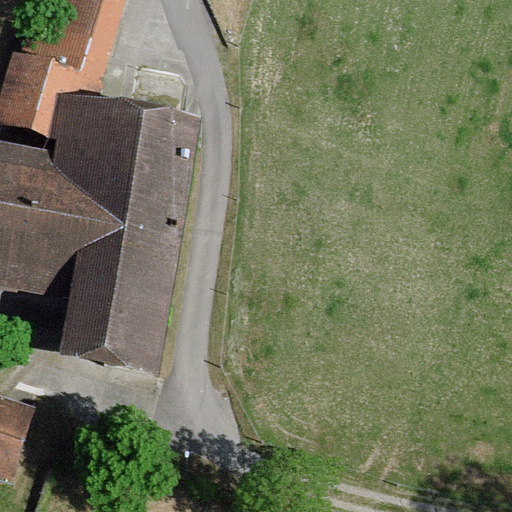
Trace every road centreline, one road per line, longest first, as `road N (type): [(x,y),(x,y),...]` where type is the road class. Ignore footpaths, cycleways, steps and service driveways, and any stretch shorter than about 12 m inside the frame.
road 1 (track): [(185,344),(237,451),(482,511)]
road 2 (unclassified): [(180,0),(214,92),(185,344)]
